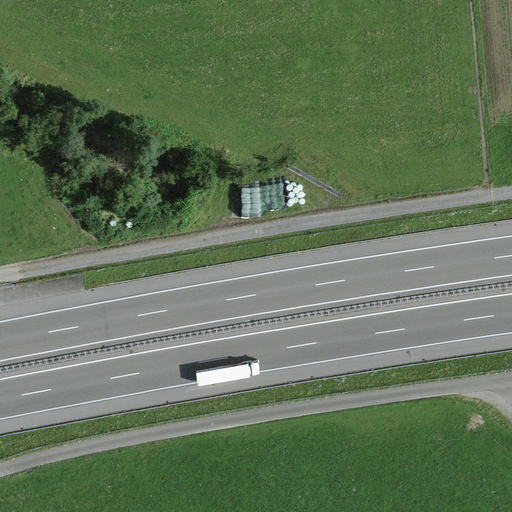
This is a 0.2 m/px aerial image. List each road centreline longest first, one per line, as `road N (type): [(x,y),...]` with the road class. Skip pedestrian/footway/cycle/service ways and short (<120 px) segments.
road 1 (unclassified): [(0,474),(117,444),(511,382)]
road 2 (motorway): [(511,258),(0,345)]
road 3 (motorway): [(0,405),(511,318)]
road 4 (track): [(511,194),(0,273)]
